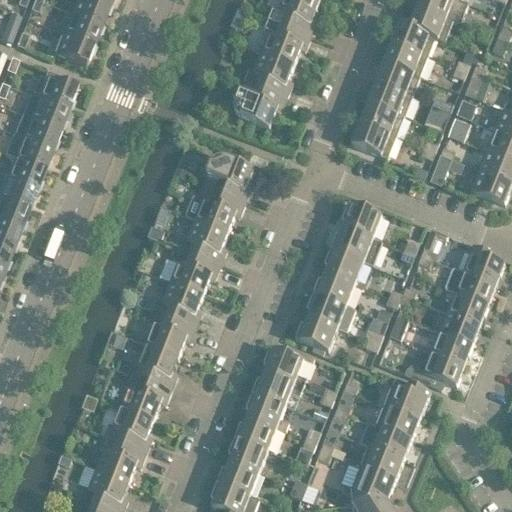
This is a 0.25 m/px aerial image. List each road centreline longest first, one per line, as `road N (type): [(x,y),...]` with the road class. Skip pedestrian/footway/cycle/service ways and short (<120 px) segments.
road 1 (residential): [(174,511),(295,203),(314,173),(375,0)]
road 2 (tertiary): [(0,399),(161,0)]
road 3 (residential): [(511,500),(469,435),(511,318)]
